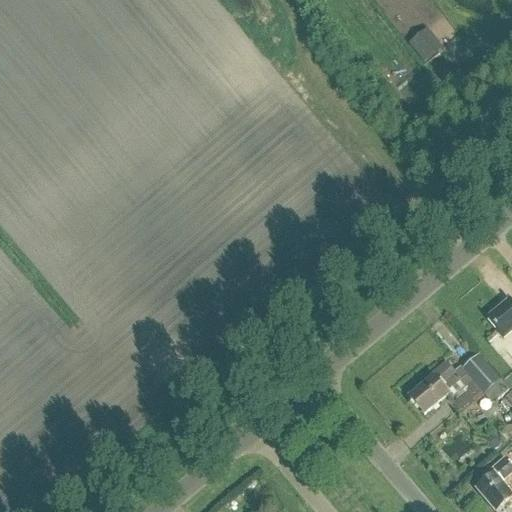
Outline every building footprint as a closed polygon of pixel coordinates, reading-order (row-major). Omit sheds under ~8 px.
[(428,33),(411,46),(426,65),(443,52),(428,33)] [(511,302),(488,321),(505,341),(511,335),(511,302)] [(484,396),(493,407),(510,393),(480,357),(462,373),(482,398),(484,396)] [(410,400),(424,418),(450,397),(444,389),(458,378),(448,366),(433,378),(435,380),(410,400)] [(477,491),(494,511),(501,511),(511,503),(511,496),(502,484),(511,475),(511,467),(506,461),(492,473),(495,476),(477,491)]
